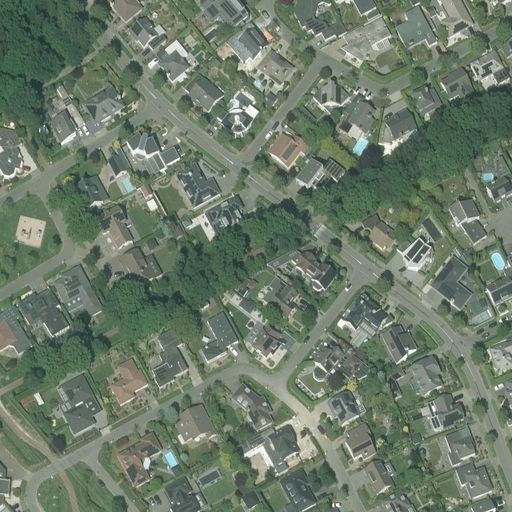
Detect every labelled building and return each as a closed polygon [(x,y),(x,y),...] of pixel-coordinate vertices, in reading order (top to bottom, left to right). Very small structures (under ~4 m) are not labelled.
[(131,0),(108,0),(107,2),(110,6),(110,7),(112,10),(112,9),(116,13),(117,12),(121,17),(120,18),(125,24),(141,11),(131,0)] [(219,0),(213,5),(203,14),(210,22),(211,24),(222,15),(234,30),(242,24),(241,23),(246,18),(248,20),(249,20),(243,14),(244,13),(233,0),(228,0),(226,2),(228,5),(227,6),(226,4),(224,2),(222,0),(219,0)] [(296,15),(295,16),(302,29),(305,28),(308,33),(311,31),(315,38),(320,35),(324,43),(334,38),(336,40),(344,36),(346,35),(340,24),(326,31),(324,27),(314,23),(312,20),(316,7),(321,5),(328,7),(330,6),(327,0),(300,0),(299,1),(300,3),(299,3),(296,13),(296,15)] [(332,0),(335,5),(344,0),(345,2),(350,2),(351,2),(352,4),(356,1),(364,16),(375,10),(371,2),(370,3),(368,0),(332,0)] [(441,25),(444,31),(449,40),(459,34),(472,27),(471,25),(466,16),(457,0),(441,0),(445,6),(446,6),(451,16),(447,18),(448,21),(441,25)] [(397,34),(405,50),(409,48),(412,47),(412,46),(418,43),(418,41),(423,38),(428,49),(436,45),(417,9),(404,17),(409,27),(397,34)] [(432,9),(425,13),(429,20),(436,17),(432,9)] [(367,20),(369,22),(379,17),(377,12),(367,17),(367,20)] [(145,21),(128,35),(129,35),(130,34),(136,41),(134,42),(136,44),(138,43),(143,50),(147,47),(152,53),(165,42),(162,38),(159,40),(157,39),(152,32),(154,31),(145,21)] [(348,50),(345,55),(363,66),(366,61),(366,62),(368,59),(372,53),(370,49),(390,38),(381,21),(362,31),(361,29),(343,39),(348,50)] [(236,46),(231,50),(243,63),(247,59),(248,58),(252,62),(261,55),(260,53),(267,48),(259,39),(259,40),(252,32),(250,33),(246,28),(233,38),(238,44),(237,44),(237,45),(236,46)] [(158,68),(159,69),(167,78),(166,79),(168,81),(168,80),(172,84),(177,80),(179,84),(186,78),(183,75),(188,71),(180,62),(187,57),(176,43),(164,53),(169,59),(158,68)] [(511,43),(501,50),(506,60),(511,57),(511,59),(511,43)] [(36,45),(29,49),(33,55),(40,50),(36,45)] [(212,45),(208,49),(213,54),(217,50),(212,45)] [(470,68),(475,77),(479,84),(492,77),(497,87),(509,81),(494,53),(488,57),(485,56),(484,61),(481,62),(480,61),(471,66),(470,68)] [(283,65),(283,64),(270,54),(257,70),(268,79),(271,75),(282,84),(292,71),(286,66),(285,66),(283,65)] [(215,61),(211,66),(216,71),(220,66),(215,61)] [(449,80),(440,85),(444,91),(443,92),(444,93),(440,95),(445,103),(449,101),(462,95),(466,103),(475,99),(472,92),(470,90),(471,90),(465,80),(461,71),(451,76),(448,78),(449,80)] [(271,75),(268,79),(279,88),(282,84),(271,75)] [(196,103),(200,107),(208,113),(207,114),(208,114),(222,99),(198,77),(184,92),(189,97),(187,99),(194,105),(196,103)] [(249,80),(246,84),(251,88),(254,83),(249,80)] [(67,81),(64,88),(71,92),(75,84),(67,81)] [(319,92),(312,100),(323,111),(324,111),(322,109),(329,109),(332,109),(339,109),(337,111),(349,100),(342,92),(337,88),(339,90),(339,92),(333,93),(333,88),(328,88),(328,92),(328,93),(322,93),(322,92),(322,91),(324,88),(323,88),(319,92)] [(61,119),(50,125),(61,146),(73,140),(76,139),(75,138),(74,135),(76,134),(75,132),(74,130),(83,125),(84,127),(84,126),(64,92),(62,89),(57,92),(63,103),(59,105),(65,116),(61,118),(61,119)] [(411,98),(415,107),(419,114),(426,110),(428,114),(441,107),(432,91),(426,95),(424,91),(411,98)] [(113,114),(114,115),(123,109),(119,102),(120,102),(118,100),(113,92),(97,102),(95,100),(82,107),(94,127),(110,118),(109,116),(113,114)] [(269,95),(265,100),(268,102),(273,107),(278,101),(269,95)] [(494,111),(488,100),(483,103),(489,114),(494,111)] [(351,105),(345,112),(343,115),(347,116),(338,131),(347,137),(352,128),(362,134),(362,133),(365,135),(372,123),(369,121),(374,114),(360,106),(358,109),(351,105)] [(300,108),(294,114),(299,119),(305,113),(300,108)] [(223,113),(217,120),(221,124),(223,125),(223,127),(222,128),(230,134),(230,133),(233,134),(235,135),(238,135),(240,134),(242,133),(244,131),(245,132),(246,132),(253,122),(259,115),(251,109),(245,116),(243,114),(242,116),(240,114),(238,113),(235,113),(233,114),(230,115),(228,117),(223,113)] [(384,133),(382,146),(391,147),(391,143),(394,143),(401,139),(404,146),(419,138),(416,132),(405,112),(396,117),(392,119),(392,120),(392,121),(384,126),(387,131),(384,133)] [(305,113),(299,119),(309,128),(315,122),(305,113)] [(448,116),(442,119),(445,124),(451,121),(448,116)] [(357,142),(362,134),(352,128),(347,137),(357,142)] [(0,173),(3,178),(9,179),(13,176),(15,171),(19,172),(22,161),(17,160),(19,155),(16,150),(21,147),(14,135),(0,131),(0,149),(1,150),(3,154),(0,156),(0,173)] [(331,135),(326,142),(333,146),(338,139),(334,137),(336,134),(333,133),(331,135)] [(128,145),(126,145),(131,154),(133,158),(135,156),(137,157),(137,158),(137,159),(137,160),(138,160),(139,161),(140,161),(141,161),(142,161),(142,160),(143,160),(143,159),(145,160),(146,162),(151,159),(154,165),(152,166),(157,175),(159,174),(166,170),(165,168),(179,161),(173,150),(160,157),(158,153),(160,152),(155,142),(152,143),(149,145),(147,142),(149,137),(144,136),(144,138),(139,140),(138,139),(137,140),(136,138),(127,142),(128,145)] [(269,155),(287,169),(299,153),(302,155),(307,149),(294,139),(289,144),(282,138),(269,155)] [(367,141),(361,138),(353,153),(359,156),(367,141)] [(496,146),(491,148),(494,154),(499,152),(496,146)] [(119,150),(115,152),(118,158),(126,174),(130,171),(119,150)] [(299,171),(303,174),(311,163),(314,159),(311,157),(299,171)] [(386,157),(381,160),(386,168),(391,166),(386,157)] [(107,163),(116,179),(126,174),(118,158),(107,163)] [(375,165),(373,166),(373,175),(377,173),(386,168),(381,160),(374,164),(375,165)] [(485,190),(478,190),(480,194),(486,192),(493,205),(511,196),(508,189),(511,187),(511,179),(508,172),(501,160),(498,160),(498,165),(495,165),(496,178),(499,183),(485,190)] [(303,174),(302,175),(295,183),(307,192),(312,185),(315,187),(313,189),(319,193),(330,179),(336,183),(344,173),(330,162),(322,172),(311,163),(303,174)] [(194,167),(185,171),(175,177),(193,210),(219,196),(211,183),(205,186),(202,181),(201,182),(199,179),(200,178),(194,167)] [(96,178),(90,181),(102,204),(108,201),(96,178)] [(82,204),(82,205),(86,213),(102,204),(90,181),(85,184),(85,182),(77,186),(78,188),(74,190),(80,201),(82,204)] [(139,190),(145,201),(152,197),(147,186),(139,190)] [(209,215),(205,217),(215,237),(215,238),(215,239),(216,240),(216,241),(216,242),(217,243),(218,243),(218,244),(219,245),(220,246),(230,241),(247,232),(237,213),(242,211),(236,200),(209,215)] [(152,202),(145,206),(150,214),(157,210),(152,202)] [(448,211),(453,220),(457,228),(459,227),(473,247),(486,238),(484,236),(483,237),(474,223),(479,220),(470,204),(466,206),(463,202),(455,207),(455,208),(448,211)] [(112,236),(111,236),(118,250),(131,243),(122,226),(125,224),(117,210),(95,222),(103,236),(110,232),(112,236)] [(398,239),(379,224),(375,217),(361,225),(365,232),(367,230),(373,235),(369,240),(382,251),(384,248),(389,251),(398,239)] [(172,218),(165,221),(169,228),(176,225),(172,218)] [(188,221),(182,224),(185,231),(190,228),(190,225),(188,221)] [(161,224),(155,227),(159,233),(164,230),(161,224)] [(178,227),(169,232),(174,242),(183,237),(178,227)] [(145,246),(149,253),(157,249),(153,241),(145,246)] [(404,242),(396,252),(402,256),(403,255),(407,257),(403,261),(403,262),(407,270),(417,273),(424,260),(431,263),(431,262),(431,261),(432,257),(431,253),(429,250),(427,248),(426,246),(424,248),(423,248),(422,249),(418,246),(413,252),(409,247),(409,246),(404,242)] [(470,251),(464,255),(468,260),(473,256),(470,251)] [(128,258),(120,262),(125,272),(126,271),(129,276),(136,290),(154,280),(161,277),(153,261),(146,265),(144,262),(142,263),(137,253),(128,258)] [(326,269),(322,267),(321,269),(314,264),(315,262),(306,255),(305,256),(304,256),(302,258),(301,257),(291,263),(296,267),(295,269),(303,275),(304,273),(312,280),(311,282),(314,284),(312,286),(312,289),(317,292),(320,292),(321,290),(324,292),(336,277),(332,275),(332,273),(327,269),(326,269)] [(436,280),(430,288),(430,289),(431,287),(446,299),(445,300),(450,305),(452,307),(452,306),(454,307),(455,307),(459,310),(461,307),(462,308),(469,300),(471,297),(455,285),(466,271),(452,260),(436,280)] [(486,291),(489,298),(494,307),(511,297),(511,290),(511,288),(511,287),(511,273),(510,270),(503,274),(506,281),(486,291)] [(62,282),(53,286),(64,306),(68,314),(83,306),(90,319),(96,316),(102,312),(96,301),(81,275),(70,281),(69,278),(62,282)] [(236,284),(228,288),(243,299),(247,293),(245,290),(249,284),(244,280),(239,286),(236,284)] [(262,302),(286,321),(295,310),(290,305),(297,297),(276,280),(269,289),(273,292),(270,295),(268,294),(262,302)] [(34,296),(17,306),(25,319),(28,317),(33,325),(39,321),(40,322),(43,326),(44,326),(52,339),(68,329),(60,316),(59,317),(55,310),(59,308),(50,293),(37,301),(35,299),(34,296)] [(347,318),(343,324),(351,330),(355,333),(363,323),(368,327),(369,325),(378,332),(379,330),(381,332),(383,329),(392,324),(387,320),(379,313),(380,312),(377,310),(376,311),(374,309),(374,308),(366,301),(363,298),(357,306),(354,305),(349,312),(351,313),(350,315),(351,316),(349,319),(348,318),(348,319),(347,318)] [(197,306),(200,312),(208,307),(205,302),(197,306)] [(242,303),(238,308),(249,316),(253,311),(242,303)] [(6,323),(0,327),(0,352),(8,348),(13,349),(18,357),(32,348),(15,322),(19,319),(13,309),(1,316),(6,323)] [(102,314),(95,318),(98,326),(106,321),(102,314)] [(226,347),(227,349),(237,344),(222,315),(207,324),(217,343),(200,352),(207,365),(226,355),(223,349),(226,347)] [(276,347),(278,344),(276,343),(280,337),(268,328),(264,333),(262,332),(255,341),(257,343),(252,350),(265,361),(269,356),(271,358),(278,349),(276,347)] [(175,377),(176,378),(187,372),(175,350),(182,346),(173,330),(159,338),(157,342),(164,355),(158,358),(162,364),(160,368),(152,373),(155,380),(154,381),(159,390),(174,382),(172,378),(175,377)] [(390,335),(382,339),(391,356),(392,355),(397,365),(406,360),(408,356),(415,352),(410,341),(408,338),(408,337),(407,338),(404,339),(399,330),(390,335)] [(511,356),(511,344),(505,347),(505,346),(489,352),(498,375),(511,369),(511,364),(509,357),(511,356)] [(314,363),(313,365),(317,368),(313,373),(314,378),(318,382),(323,381),(327,376),(332,369),(334,371),(338,365),(342,368),(345,365),(346,364),(342,361),(344,358),(334,351),(331,348),(326,354),(323,352),(322,354),(323,355),(321,357),(320,356),(319,358),(317,358),(314,362),(314,363)] [(32,351),(31,356),(33,359),(40,355),(36,349),(32,351)] [(359,351),(354,356),(360,362),(365,357),(359,351)] [(350,358),(342,369),(358,382),(372,375),(350,358)] [(414,380),(409,383),(414,393),(419,391),(423,397),(432,393),(441,388),(435,377),(439,376),(438,375),(437,375),(434,369),(435,368),(431,361),(422,365),(410,372),(414,380)] [(134,392),(135,393),(147,387),(139,373),(137,374),(131,362),(123,367),(124,368),(118,371),(123,382),(118,385),(119,386),(111,390),(120,407),(132,400),(129,394),(134,392)] [(399,369),(381,379),(388,394),(391,402),(400,398),(396,390),(393,383),(403,378),(399,369)] [(375,375),(371,381),(377,385),(381,379),(375,375)] [(85,405),(84,403),(93,399),(82,378),(61,389),(73,411),(63,417),(74,437),(94,426),(84,407),(85,405)] [(232,400),(231,400),(232,401),(235,404),(236,404),(242,409),(246,412),(247,416),(246,418),(249,423),(251,423),(256,433),(271,424),(267,417),(264,410),(267,409),(262,400),(259,402),(242,387),(233,398),(232,400)] [(333,412),(337,419),(341,428),(346,425),(349,426),(353,424),(353,421),(358,418),(354,410),(356,409),(348,394),(327,406),(331,413),(333,412)] [(37,408),(32,397),(19,404),(24,414),(37,408)] [(433,404),(427,407),(432,419),(430,421),(430,423),(433,430),(435,432),(437,432),(442,430),(443,431),(445,430),(455,427),(454,425),(463,421),(462,418),(462,416),(461,412),(459,412),(458,408),(453,410),(452,411),(450,406),(451,406),(448,398),(439,402),(433,404)] [(183,424),(177,428),(181,435),(177,437),(181,445),(191,440),(198,437),(199,439),(205,436),(208,440),(215,436),(210,427),(205,419),(199,422),(194,412),(180,420),(183,424)] [(364,426),(355,431),(346,436),(350,442),(345,445),(353,462),(361,458),(363,461),(375,455),(367,441),(371,439),(364,426)] [(271,430),(240,447),(243,452),(248,449),(250,453),(266,444),(268,445),(270,444),(276,455),(277,454),(282,463),(284,462),(286,464),(287,465),(292,462),(292,461),(291,458),(297,455),(290,441),(292,440),(286,430),(275,436),(271,430)] [(461,444),(457,434),(444,439),(450,456),(447,457),(451,468),(461,464),(460,462),(474,457),(471,449),(473,448),(470,441),(461,444)] [(161,453),(158,448),(152,436),(140,442),(141,445),(134,449),(135,450),(128,454),(128,452),(118,458),(123,468),(124,467),(127,473),(126,474),(127,475),(128,474),(131,481),(130,481),(135,489),(149,482),(142,469),(144,462),(161,453)] [(416,437),(410,439),(413,447),(419,445),(416,437)] [(233,442),(227,445),(230,451),(236,447),(233,442)] [(223,446),(217,449),(220,456),(226,452),(223,446)] [(223,458),(222,461),(224,464),(227,465),(230,463),(231,460),(230,457),(226,456),(223,458)] [(371,483),(369,483),(376,496),(392,488),(379,464),(363,473),(364,473),(365,472),(371,483)] [(472,466),(462,470),(455,473),(461,488),(468,485),(473,500),(491,493),(488,486),(487,487),(486,484),(487,483),(483,472),(475,475),(472,466)] [(0,467),(0,508),(3,507),(3,498),(8,498),(10,483),(5,483),(5,480),(3,480),(4,476),(5,476),(5,474),(0,467)] [(300,473),(292,478),(279,484),(291,505),(294,511),(302,511),(315,506),(308,493),(305,495),(302,489),(308,487),(300,473)] [(183,481),(173,487),(164,492),(171,505),(174,503),(176,508),(170,511),(198,511),(191,499),(189,501),(186,497),(190,494),(183,481)] [(246,482),(236,488),(242,498),(251,492),(246,482)] [(400,494),(390,499),(381,504),(385,511),(386,511),(404,511),(408,509),(400,494)] [(252,495),(242,501),(245,506),(248,504),(251,509),(258,505),(253,496),(252,495)] [(493,511),(490,503),(470,511),(471,511),(493,511)]
